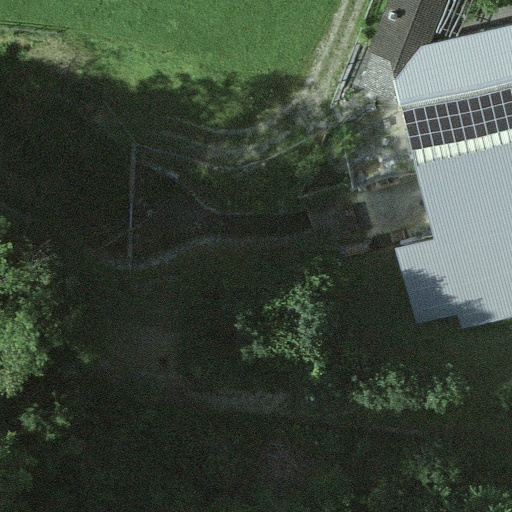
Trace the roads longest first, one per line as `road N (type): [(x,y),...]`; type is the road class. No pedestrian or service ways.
road 1 (track): [(0,358),(511,450)]
road 2 (track): [(349,0),(323,85),(282,121),(239,138),(194,139),(130,120),(72,80),(0,58)]
